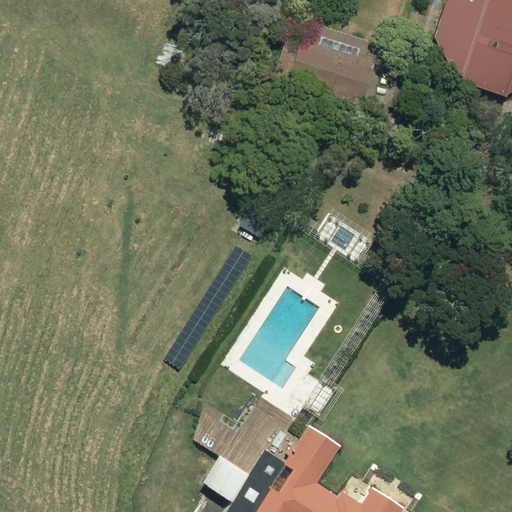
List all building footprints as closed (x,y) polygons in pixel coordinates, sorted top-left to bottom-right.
[(450,72),(500,91),(501,87),(511,82),(511,0),(438,0),(428,30),(450,72)] [(286,85),(355,108),(371,59),(370,58),(376,41),(304,17),(298,38),(282,33),(274,59),(292,65),(286,85)] [(494,104),(465,102),(463,120),(492,123),(494,104)] [(274,207),(251,193),(228,231),(250,245),(274,207)] [(304,219),(293,234),(363,281),(385,248),(331,211),(319,229),(304,219)] [(244,255),(230,246),(158,359),(172,368),(244,255)] [(235,415),(258,414),(258,400),(250,401),(250,389),(238,389),(238,401),(235,401),(235,415)] [(393,511),(399,503),(369,483),(358,500),(337,487),(333,492),(312,478),(336,441),(304,421),(279,458),(261,446),(214,511),(393,511)]
